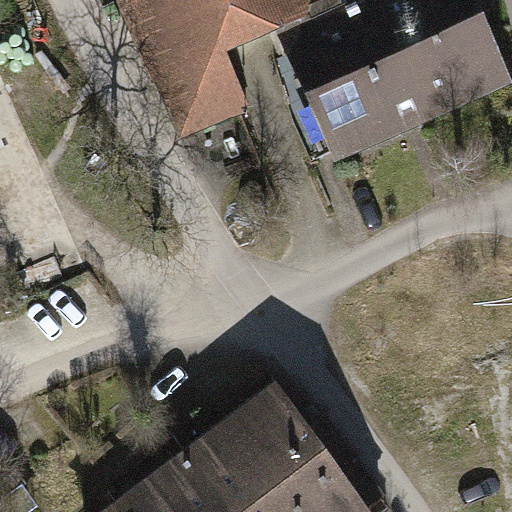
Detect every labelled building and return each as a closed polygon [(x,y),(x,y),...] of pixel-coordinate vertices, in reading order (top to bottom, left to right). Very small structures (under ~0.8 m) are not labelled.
[(123,0),(187,137),(260,104),(227,32),(296,0),(123,0)] [(361,0),(282,31),(332,158),(511,87),(511,76),(481,0),(361,0)] [(225,414),(275,481),(321,448),(271,380),(225,414)] [(297,511),(275,481),(225,414),(181,446),(229,511),(297,511)] [(119,491),(134,511),(229,511),(181,446),(119,491)] [(368,511),(321,448),(275,481),(297,511),(368,511)] [(134,511),(119,491),(90,511),(134,511)]
